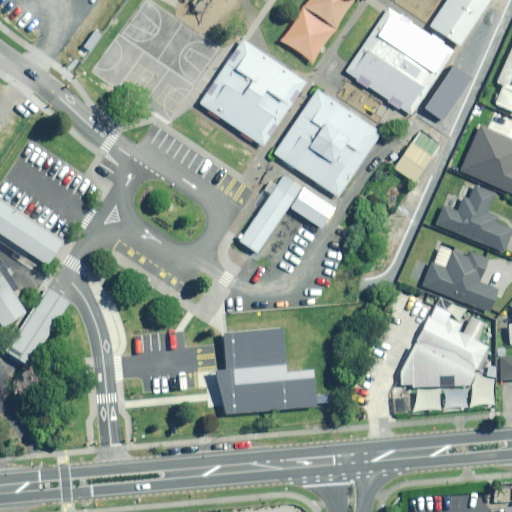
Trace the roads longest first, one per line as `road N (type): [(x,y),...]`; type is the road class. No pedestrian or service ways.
road 1 (secondary): [(0,489),(353,462)]
road 2 (secondary): [(353,462),(511,444)]
